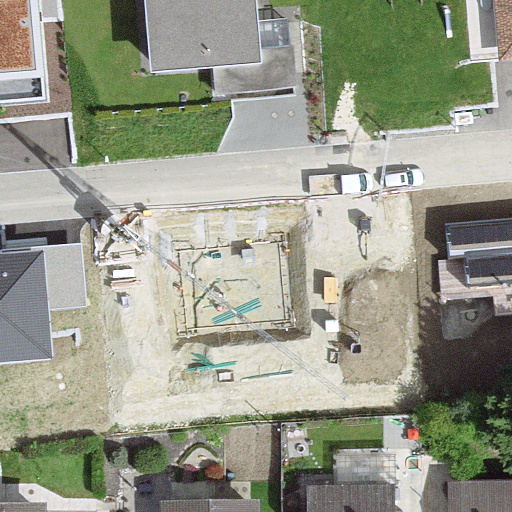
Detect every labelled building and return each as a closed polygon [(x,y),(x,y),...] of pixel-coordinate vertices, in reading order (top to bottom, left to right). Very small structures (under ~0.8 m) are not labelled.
[(40,0),(0,0),(0,101),(49,99),(40,0)] [(256,0),(156,0),(164,69),(262,59),(256,0)] [(511,0),(498,0),(503,58),(511,57),(511,0)] [(511,216),(448,221),(452,286),(511,281),(511,216)] [(277,243),(181,252),(188,330),(284,321),(277,243)] [(39,255),(0,257),(0,355),(47,351),(39,255)] [(511,511),(511,489),(447,491),(447,511),(511,511)] [(388,511),(388,491),(305,492),(305,511),(388,511)]
